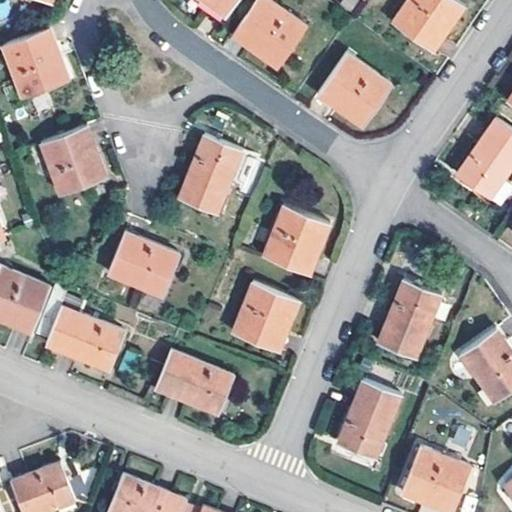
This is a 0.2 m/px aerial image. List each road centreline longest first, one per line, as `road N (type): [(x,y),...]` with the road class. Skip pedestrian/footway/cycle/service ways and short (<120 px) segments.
road 1 (residential): [(272,485),(387,185)]
road 2 (residential): [(387,185),(222,68),(146,0)]
road 3 (residential): [(0,374),(272,485)]
road 4 (residential): [(387,185),(511,3)]
road 5 (residential): [(387,185),(511,275)]
